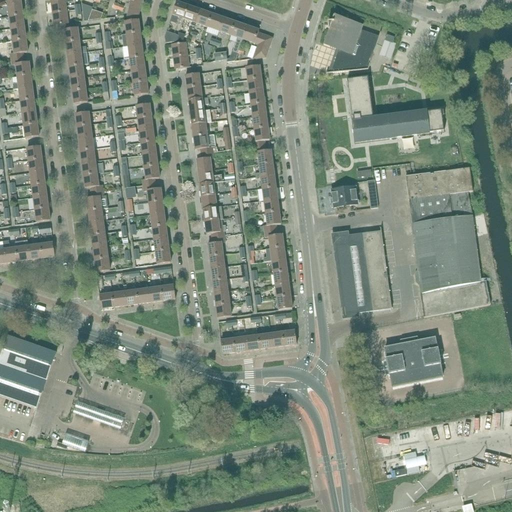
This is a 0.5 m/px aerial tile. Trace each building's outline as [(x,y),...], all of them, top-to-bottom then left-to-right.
[(53,14),(66,12),(64,0),(51,2),(53,14)] [(124,0),(131,2),(126,23),(137,22),(137,21),(139,12),(139,13),(141,0),(124,0)] [(184,20),(189,8),(177,3),(170,22),(176,25),(178,18),(184,20)] [(9,18),(23,17),(21,5),(8,6),(9,18)] [(196,24),(200,12),(189,8),(184,20),(196,24)] [(54,27),(68,25),(66,12),(53,14),(54,27)] [(208,29),(212,16),(200,12),(196,24),(208,29)] [(219,33),(224,20),(212,16),(208,29),(219,33)] [(11,31),(24,29),(23,17),(9,18),(11,31)] [(361,31),(362,27),(334,17),(332,22),(332,23),(328,23),(329,32),(324,46),(339,51),(331,74),(328,74),(326,74),(326,75),(368,70),(381,33),(380,33),(379,37),(361,31)] [(231,37),(235,24),(224,20),(219,33),(231,37)] [(127,36),(140,34),(138,21),(137,21),(137,22),(126,23),(125,23),(127,36)] [(238,55),(240,50),(243,41),(247,28),(235,24),(231,37),(238,39),(233,53),(238,55)] [(263,36),(259,35),(258,34),(259,32),(247,28),(243,41),(258,46),(253,60),(265,58),(269,48),(269,47),(272,40),(272,39),(271,39),(268,38),(264,37),(264,36),(263,36)] [(13,43),(26,41),(24,29),(11,31),(13,43)] [(66,44),(79,42),(77,30),(64,31),(66,44)] [(177,43),(179,37),(167,32),(165,38),(166,44),(177,43)] [(128,48),(142,46),(140,34),(127,36),(128,48)] [(177,43),(183,42),(185,36),(180,34),(179,37),(177,43)] [(391,60),(396,45),(393,43),(394,38),(387,36),(379,56),(391,60)] [(22,54),(28,53),(26,41),(13,43),(14,54),(14,55),(22,54)] [(80,49),(79,42),(66,44),(68,56),(81,55),(87,54),(86,48),(80,49)] [(174,58),(187,56),(186,44),(172,46),(174,58)] [(130,60),(143,58),(142,46),(128,48),(130,60)] [(216,63),(227,61),(226,54),(215,56),(216,63)] [(69,68),(82,67),(81,55),(68,56),(69,68)] [(190,57),(187,57),(187,56),(174,58),(175,70),(189,69),(188,60),(190,60),(190,57)] [(131,72),(145,71),(143,58),(130,60),(131,72)] [(17,78),(31,76),(29,64),(24,64),(16,65),(16,66),(17,78)] [(71,81),(84,79),(82,67),(69,68),(71,81)] [(248,82),(261,80),(260,67),(246,69),(248,82)] [(133,84),(146,83),(145,71),(131,72),(133,84)] [(187,90),(200,88),(199,75),(185,77),(187,90)] [(19,91),(32,89),(31,76),(17,78),(19,91)] [(368,78),(347,81),(352,118),(354,118),(354,122),(352,123),(355,144),(429,134),(433,133),(444,132),(441,111),(431,113),(427,114),(427,113),(419,114),(414,115),(373,120),(373,117),(373,116),(368,78)] [(72,93),(85,91),(84,79),(71,81),(72,93)] [(250,94),(263,92),(261,80),(248,82),(250,94)] [(135,97),(148,95),(146,83),(133,84),(135,97)] [(189,102),(202,100),(200,88),(187,90),(189,102)] [(21,103),(34,101),(32,89),(19,91),(21,103)] [(74,105),(87,104),(85,91),(72,93),(74,105)] [(251,106),(264,105),(263,92),(250,94),(251,106)] [(190,114),(204,112),(203,106),(209,106),(208,99),(202,100),(189,102),(190,114)] [(22,115),(36,113),(34,101),(21,103),(22,115)] [(253,119),(266,117),(264,105),(251,106),(253,119)] [(138,120),(151,118),(149,106),(136,107),(138,120)] [(205,124),(211,124),(210,111),(204,112),(190,114),(192,126),(205,124)] [(24,127),(37,126),(36,113),(22,115),(24,127)] [(77,128),(90,126),(89,114),(75,115),(77,128)] [(254,131),(268,129),(266,117),(253,119),(254,131)] [(140,132),(153,131),(151,118),(138,120),(140,132)] [(194,139),(207,137),(205,124),(192,126),(194,139)] [(26,139),(39,138),(37,126),(24,127),(26,139)] [(79,140),(92,139),(90,126),(77,128),(79,140)] [(264,142),(269,141),(268,129),(254,131),(256,143),(264,142)] [(141,144),(154,143),(153,131),(140,132),(141,144)] [(212,149),(216,148),(214,136),(207,137),(194,139),(195,151),(201,150),(212,149)] [(80,152),(94,151),(92,139),(79,140),(80,152)] [(143,157),(156,155),(154,143),(141,144),(143,157)] [(28,162),(42,161),(40,148),(27,150),(28,162)] [(82,165),(95,163),(94,151),(80,152),(82,165)] [(259,166),(273,164),(271,151),(266,152),(258,153),(258,154),(259,166)] [(144,169),(158,167),(156,155),(143,157),(144,169)] [(212,172),(210,160),(210,159),(202,160),(197,161),(198,174),(212,172)] [(43,173),(42,161),(28,162),(30,174),(43,173)] [(84,177),(97,175),(95,163),(82,165),(84,177)] [(261,178),(274,177),(273,164),(259,166),(261,178)] [(146,181),(154,180),(159,180),(158,167),(144,169),(146,181)] [(409,202),(468,193),(473,193),(470,169),(474,169),(406,177),(409,202)] [(200,186),(213,184),(212,172),(198,174),(200,186)] [(45,185),(43,173),(30,174),(32,187),(45,185)] [(102,183),(98,183),(97,175),(84,177),(85,190),(91,189),(99,188),(99,187),(102,187),(102,183)] [(262,191),(276,189),(274,177),(261,178),(262,191)] [(147,192),(155,190),(154,180),(146,181),(143,181),(144,192),(147,192)] [(378,209),(377,198),(375,181),(367,182),(371,210),(378,209)] [(202,198),(215,197),(213,184),(200,186),(202,198)] [(47,197),(45,185),(32,187),(33,199),(47,197)] [(350,207),(357,206),(355,188),(331,191),(332,200),(330,200),(332,209),(334,209),(344,208),(343,206),(349,205),(350,207)] [(133,189),(125,190),(126,200),(134,199),(133,189)] [(264,203),(277,201),(276,189),(262,191),(264,203)] [(149,204),(162,202),(161,190),(155,190),(147,192),(149,204)] [(473,217),(468,193),(409,202),(412,225),(473,217)] [(48,209),(47,198),(47,197),(33,199),(35,211),(48,209)] [(203,211),(217,209),(215,197),(202,198),(203,211)] [(102,210),(100,199),(100,198),(92,199),(87,200),(88,212),(102,210)] [(266,215),(279,213),(277,201),(264,203),(266,215)] [(151,216),(164,215),(162,202),(149,204),(151,216)] [(205,223),(218,221),(222,221),(223,220),(222,208),(217,209),(203,211),(205,223)] [(50,222),(48,210),(48,209),(35,211),(37,224),(50,222)] [(90,224),(103,223),(102,210),(88,212),(90,224)] [(275,226),(281,226),(279,213),(266,215),(267,226),(267,227),(275,226)] [(152,229),(166,227),(164,215),(151,216),(152,229)] [(473,217),(412,225),(412,226),(413,226),(415,235),(413,235),(413,236),(415,236),(416,244),(414,245),(414,246),(416,246),(417,254),(415,255),(416,256),(417,255),(419,264),(417,264),(417,265),(418,274),(417,274),(416,277),(417,283),(418,285),(420,285),(421,295),(484,283),(473,217)] [(222,221),(218,221),(205,223),(206,235),(212,235),(220,234),(220,233),(223,232),(226,232),(225,227),(223,227),(222,221)] [(92,237),(105,235),(103,223),(90,224),(92,237)] [(154,241),(167,239),(166,227),(152,229),(154,241)] [(387,275),(381,233),(381,229),(380,229),(381,232),(349,236),(348,233),(331,235),(343,321),(360,318),(359,314),(391,310),(391,311),(392,310),(388,285),(392,284),(391,275),(387,275)] [(93,249),(106,247),(105,235),(92,237),(93,249)] [(270,250),(284,249),(282,236),(277,236),(269,238),(270,250)] [(156,253),(169,251),(167,239),(154,241),(156,253)] [(42,259),(55,258),(53,244),(40,246),(42,259)] [(223,256),(221,245),(221,244),(213,245),(208,245),(210,258),(223,256)] [(30,261),(42,259),(40,246),(28,248),(30,261)] [(95,261),(108,259),(106,247),(93,249),(95,261)] [(18,263),(30,261),(28,248),(16,249),(18,263)] [(6,264),(18,263),(16,249),(4,251),(6,264)] [(272,263),(285,261),(284,249),(270,250),(272,263)] [(157,266),(170,264),(169,251),(156,253),(157,266)] [(211,270),(225,269),(223,256),(210,258),(211,270)] [(96,274),(110,272),(108,259),(95,261),(96,274)] [(274,275),(287,273),(285,261),(272,263),(274,275)] [(213,283),(226,281),(225,269),(211,270),(213,283)] [(275,287),(289,285),(287,273),(274,275),(275,287)] [(242,291),(250,290),(248,279),(243,279),(244,287),(241,287),(242,291)] [(214,295),(228,293),(226,281),(213,283),(214,295)] [(486,282),(484,283),(421,295),(424,319),(491,306),(486,282)] [(290,298),(290,296),(289,285),(275,287),(277,299),(290,298)] [(175,300),(175,296),(174,287),(161,289),(162,296),(163,302),(175,300)] [(163,302),(162,296),(161,289),(149,290),(150,296),(151,304),(163,302)] [(151,304),(150,296),(149,290),(137,292),(137,296),(138,305),(151,304)] [(138,305),(137,296),(137,292),(124,293),(125,296),(126,307),(138,305)] [(112,295),(104,296),(104,293),(99,294),(101,310),(114,308),(112,295)] [(126,307),(125,296),(124,293),(112,295),(114,308),(126,307)] [(230,305),(228,296),(228,293),(214,295),(216,307),(230,305)] [(279,312),(292,310),(290,298),(277,299),(279,312)] [(218,319),(231,318),(230,305),(216,307),(218,319)] [(284,347),(297,346),(295,332),(282,334),(284,347)] [(272,349),(284,347),(282,334),(270,336),(272,349)] [(260,350),(272,349),(270,336),(258,337),(260,350)] [(0,397),(36,410),(56,354),(8,337),(0,360),(0,397)] [(247,352),(260,350),(258,337),(246,339),(247,352)] [(235,354),(247,352),(246,339),(233,340),(235,354)] [(435,340),(418,343),(417,339),(412,340),(401,342),(402,346),(385,350),(387,360),(386,360),(389,376),(390,376),(392,389),(442,379),(440,366),(441,366),(441,365),(438,350),(437,351),(435,340)] [(223,355),(235,354),(233,340),(221,342),(223,355)] [(104,412),(102,412),(97,410),(93,421),(101,424),(104,412)] [(454,422),(454,433),(461,434),(462,423),(454,422)] [(377,446),(398,444),(397,432),(376,434),(377,446)] [(87,448),(89,443),(66,435),(64,440),(63,445),(58,443),(56,447),(67,450),(68,447),(85,453),(87,448)] [(415,453),(404,455),(408,476),(419,474),(415,453)]
